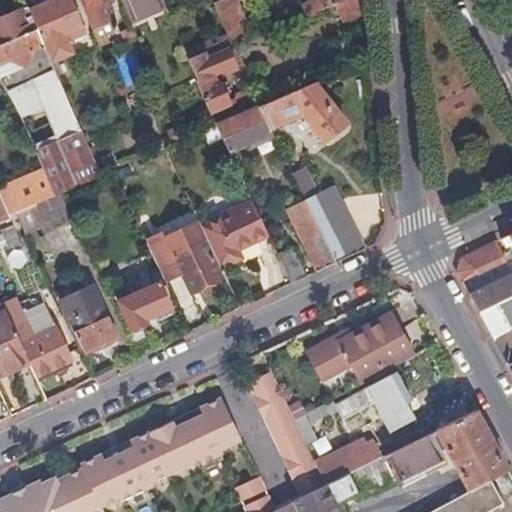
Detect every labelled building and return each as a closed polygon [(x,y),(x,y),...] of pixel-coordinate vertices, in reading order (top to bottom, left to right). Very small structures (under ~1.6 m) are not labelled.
[(72,0),(52,0),(29,10),(52,63),(70,55),(72,48),(69,40),(78,36),(87,32),(72,0)] [(79,0),(99,46),(108,41),(106,36),(110,35),(109,32),(113,29),(107,15),(114,12),(110,4),(103,7),(100,1),(102,0),(79,0)] [(166,7),(162,0),(121,0),(132,22),(166,7)] [(232,40),(241,36),(244,35),(229,0),(224,0),(214,5),(226,31),(230,41),(232,40)] [(329,0),(330,0),(322,4),(320,0),(316,0),(303,5),(307,16),(337,4),(347,0),(329,0)] [(363,13),(362,0),(347,0),(337,4),(344,21),(363,13)] [(29,10),(28,7),(0,18),(0,71),(44,170),(55,194),(60,192),(101,174),(52,63),(29,10)] [(133,26),(121,32),(126,40),(137,36),(133,26)] [(226,31),(185,49),(212,114),(249,98),(246,92),(238,96),(237,99),(232,101),(224,84),(218,81),(214,74),(222,71),(228,73),(240,68),(242,62),(232,40),(230,41),(226,31)] [(80,72),(91,66),(86,53),(74,59),(80,72)] [(346,124),(312,83),(259,107),(270,129),(304,115),(326,142),(346,124)] [(249,98),(212,114),(217,124),(230,153),(273,134),(270,129),(259,107),(253,96),(249,98)] [(102,171),(117,164),(112,153),(97,159),(102,171)] [(306,199),(337,262),(364,249),(333,186),(318,194),(304,168),(293,174),(306,199)] [(0,191),(10,214),(16,211),(38,201),(55,194),(44,170),(0,189),(0,191)] [(0,191),(0,219),(11,215),(10,214),(0,191)] [(55,194),(38,201),(49,225),(72,215),(60,192),(55,194)] [(287,209),(317,271),(337,262),(306,199),(287,209)] [(209,239),(224,271),(245,261),(241,253),(271,239),(255,206),(204,230),(209,239)] [(153,239),(171,277),(181,272),(191,292),(223,277),(206,241),(209,239),(204,230),(200,220),(165,237),(163,234),(153,239)] [(511,233),(502,239),(505,247),(511,243),(511,273),(496,242),(461,258),(458,273),(479,311),(511,296),(511,233)] [(146,240),(165,280),(171,277),(153,239),(146,240)] [(278,253),(291,283),(307,275),(293,247),(278,253)] [(39,262),(19,271),(30,293),(49,284),(39,262)] [(133,331),(141,328),(157,320),(173,314),(170,308),(172,307),(160,282),(159,283),(155,273),(140,280),(144,289),(118,301),(133,331)] [(87,352),(116,338),(92,286),(62,300),(87,352)] [(511,296),(479,311),(492,335),(509,326),(509,325),(511,323),(511,352),(504,357),(511,371),(511,296)] [(0,371),(28,358),(21,345),(7,313),(0,315),(0,371)] [(362,383),(415,355),(391,313),(352,334),(340,341),(337,336),(307,352),(324,381),(352,365),(362,383)] [(28,358),(36,377),(71,360),(56,328),(21,345),(28,358)] [(128,334),(138,356),(151,349),(141,328),(133,331),(128,334)] [(340,341),(352,334),(349,329),(337,336),(340,341)] [(302,496),(326,484),(315,462),(306,442),(295,420),(272,372),(249,383),(255,395),(253,396),(265,423),(267,422),(285,457),(283,459),(294,484),(297,483),(302,496)] [(399,387),(391,374),(336,403),(343,418),(373,401),(382,417),(386,415),(394,429),(414,418),(407,403),(412,400),(404,384),(399,387)] [(434,414),(468,395),(460,380),(426,399),(434,414)] [(177,428),(174,421),(133,440),(137,447),(110,460),(106,453),(85,464),(86,467),(61,480),(59,475),(44,482),(42,478),(27,485),(30,492),(20,497),(16,491),(1,498),(2,502),(0,502),(0,511),(98,511),(106,509),(105,505),(126,495),(128,499),(158,484),(156,481),(191,464),(193,468),(224,453),(223,450),(242,440),(222,398),(202,408),(205,414),(177,428)] [(329,410),(325,403),(307,414),(310,420),(329,410)] [(202,408),(174,421),(177,428),(205,414),(202,408)] [(461,476),(500,454),(490,435),(477,411),(407,445),(382,457),(326,484),(302,496),(276,509),(269,511),(338,511),(333,501),(354,490),(358,497),(396,478),(400,486),(436,469),(432,461),(449,453),(461,476)] [(295,420),(306,442),(314,437),(303,415),(295,420)] [(403,438),(407,445),(411,440),(408,435),(403,438)] [(326,484),(382,457),(373,439),(366,443),(363,438),(315,462),(326,484)] [(137,447),(133,440),(106,453),(110,460),(137,447)] [(490,479),(508,469),(500,454),(461,476),(469,491),(490,479)] [(243,502),(267,490),(261,477),(237,490),(243,502)] [(487,511),(503,503),(490,479),(469,491),(429,511),(487,511)] [(30,492),(27,485),(16,491),(20,497),(30,492)] [(245,509),(246,511),(269,511),(276,509),(270,496),(245,509)]
